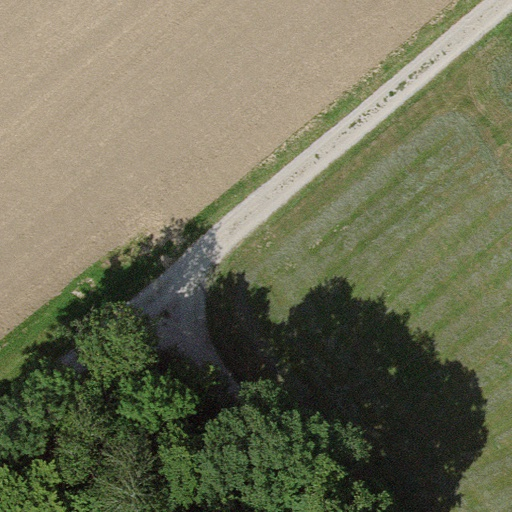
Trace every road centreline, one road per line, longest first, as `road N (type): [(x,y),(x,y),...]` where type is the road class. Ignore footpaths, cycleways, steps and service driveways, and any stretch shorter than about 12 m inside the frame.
road 1 (track): [(508,0),(0,431)]
road 2 (track): [(323,511),(159,299)]
